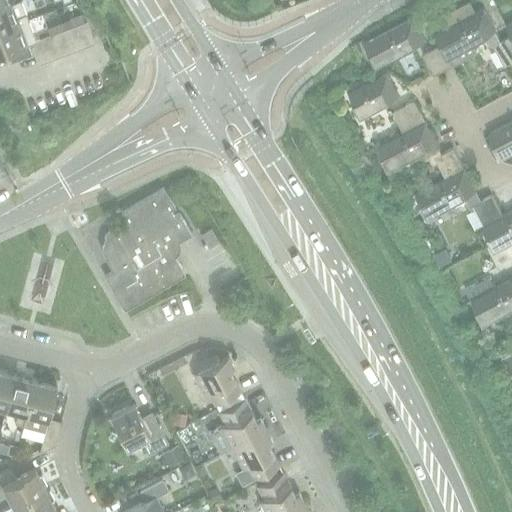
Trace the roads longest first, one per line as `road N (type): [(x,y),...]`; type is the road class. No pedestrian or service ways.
road 1 (residential): [(82,365),(103,368),(202,324),(236,328),(263,345),(348,511)]
road 2 (primary): [(209,113),(325,302),(381,374)]
road 3 (primary): [(381,374),(294,195),(235,99)]
road 4 (residential): [(195,86),(67,180)]
road 5 (residential): [(67,180),(209,113)]
road 6 (primary): [(454,511),(381,374)]
road 7 (residential): [(90,511),(66,463),(82,365)]
